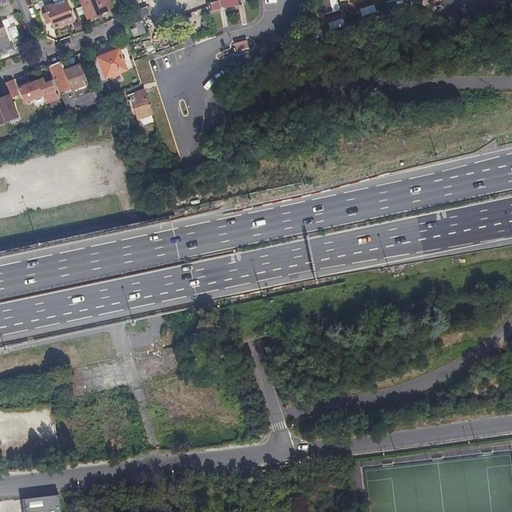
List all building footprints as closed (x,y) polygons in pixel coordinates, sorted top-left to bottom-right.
[(105,0),(85,0),(81,1),(88,19),(104,13),(109,11),(105,0)] [(223,10),(235,8),(233,0),(211,0),(212,3),(210,4),(211,12),(219,11),(219,8),(223,8),(223,10)] [(335,0),(315,0),(321,15),(338,9),(335,0)] [(487,16),(486,9),(484,1),(483,0),(441,0),(442,6),(438,6),(441,19),(445,18),(446,23),(487,16)] [(47,12),(48,14),(51,23),(54,30),(75,22),(67,1),(66,1),(56,6),(52,7),(53,9),(47,12)] [(373,5),(358,9),(360,16),(375,12),(373,5)] [(148,14),(145,6),(129,12),(132,19),(148,14)] [(1,18),(0,18),(0,40),(8,37),(1,18)] [(152,43),(143,18),(129,23),(138,49),(152,43)] [(342,18),(326,23),(328,30),(344,25),(342,18)] [(120,50),(90,61),(99,84),(107,81),(106,79),(127,71),(120,50)] [(66,71),(62,62),(50,66),(69,112),(70,116),(98,104),(94,94),(78,100),(74,91),(88,85),(81,66),(66,71)] [(43,80),(37,82),(43,96),(56,91),(52,82),(45,85),(43,80)] [(12,98),(19,95),(13,81),(6,84),(8,88),(12,98)] [(43,96),(37,82),(20,89),(25,103),(43,96)] [(11,111),(3,90),(0,91),(0,115),(9,112),(11,111)] [(152,116),(144,91),(141,92),(142,95),(132,98),(138,120),(152,116)] [(61,511),(60,495),(23,499),(23,511),(61,511)]
